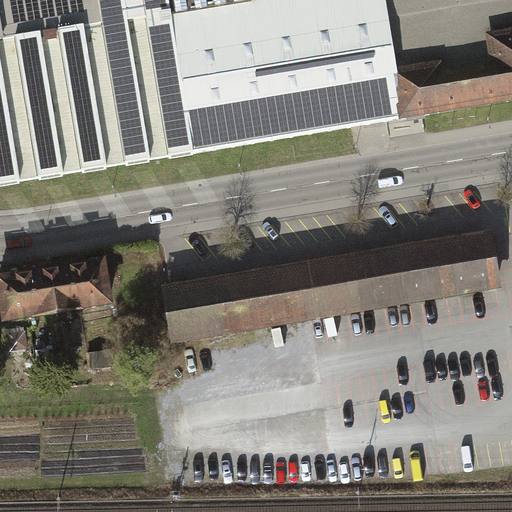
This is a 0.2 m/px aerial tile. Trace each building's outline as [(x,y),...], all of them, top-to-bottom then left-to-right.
[(0,192),(409,125),(388,0),(104,0),(109,28),(0,45),(0,192)] [(104,0),(0,0),(0,45),(109,28),(104,0)] [(511,108),(511,0),(388,0),(409,125),(511,108)] [(492,235),(161,288),(171,348),(502,294),(492,235)] [(111,263),(72,269),(79,317),(118,311),(111,263)] [(72,269),(33,275),(40,323),(79,317),(72,269)] [(33,275),(0,280),(0,321),(1,329),(40,323),(33,275)] [(112,349),(91,352),(93,367),(114,364),(112,349)]
